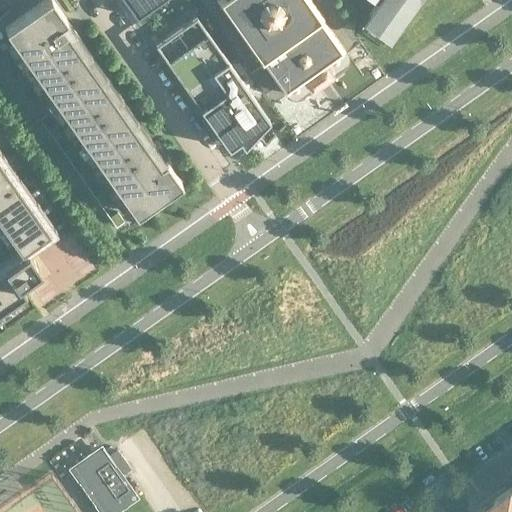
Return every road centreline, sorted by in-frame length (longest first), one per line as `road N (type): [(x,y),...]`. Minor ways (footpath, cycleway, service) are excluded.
road 1 (secondary): [(261,241),(0,426)]
road 2 (secondary): [(511,64),(261,241)]
road 3 (secondary): [(267,511),(511,341)]
road 4 (unclassified): [(88,0),(261,241)]
